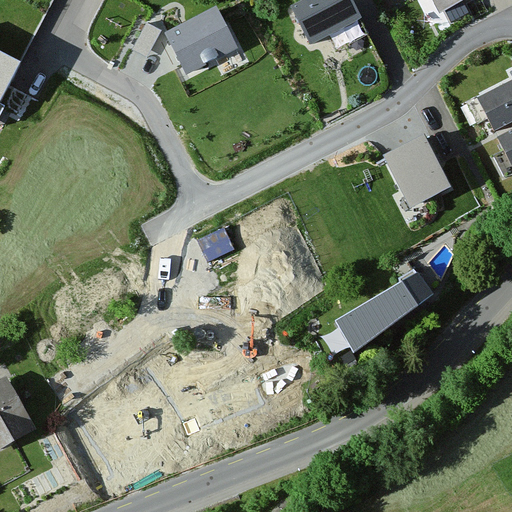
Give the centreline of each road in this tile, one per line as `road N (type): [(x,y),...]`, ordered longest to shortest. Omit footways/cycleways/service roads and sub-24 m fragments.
road 1 (residential): [(93,0),(80,26),(88,64),(146,98),(193,191),(217,196),(398,105),(457,47),(511,18)]
road 2 (tertiary): [(511,284),(411,383),(339,433),(134,511)]
